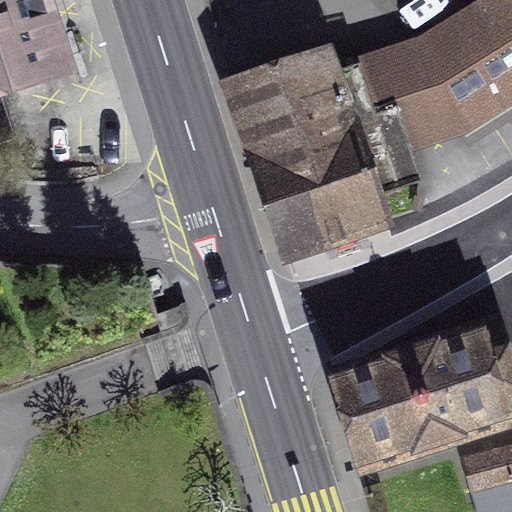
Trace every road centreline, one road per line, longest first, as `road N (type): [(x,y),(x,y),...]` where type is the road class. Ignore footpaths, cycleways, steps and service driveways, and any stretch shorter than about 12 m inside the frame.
road 1 (residential): [(255,344),(511,225)]
road 2 (primary): [(147,0),(210,204)]
road 3 (residential): [(0,224),(102,226),(210,204)]
road 4 (primary): [(255,344),(308,511)]
road 5 (primary): [(210,204),(255,344)]
